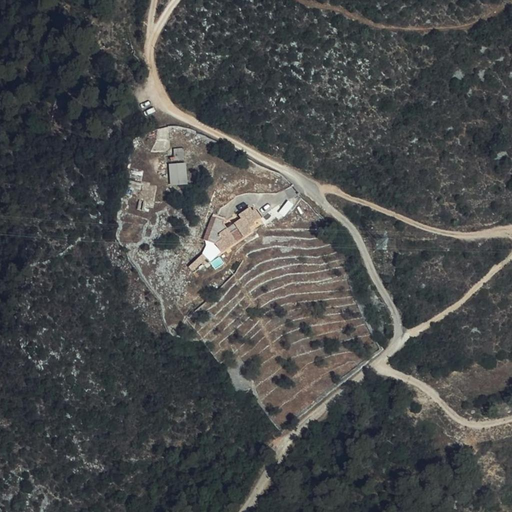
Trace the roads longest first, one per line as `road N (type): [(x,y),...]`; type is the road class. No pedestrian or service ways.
road 1 (track): [(308,183),(171,112),(148,66),(154,0)]
road 2 (track): [(511,230),(445,233),(308,183)]
road 3 (track): [(374,363),(428,390),(463,423),(511,420)]
road 4 (track): [(400,340),(435,321),(511,254)]
